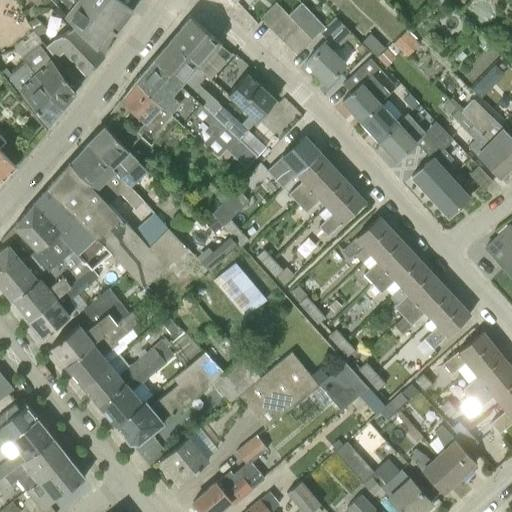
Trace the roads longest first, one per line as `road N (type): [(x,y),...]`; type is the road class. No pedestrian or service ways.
road 1 (residential): [(198,0),(290,81),(440,253)]
road 2 (residential): [(0,206),(167,0)]
road 3 (residential): [(121,481),(0,331)]
